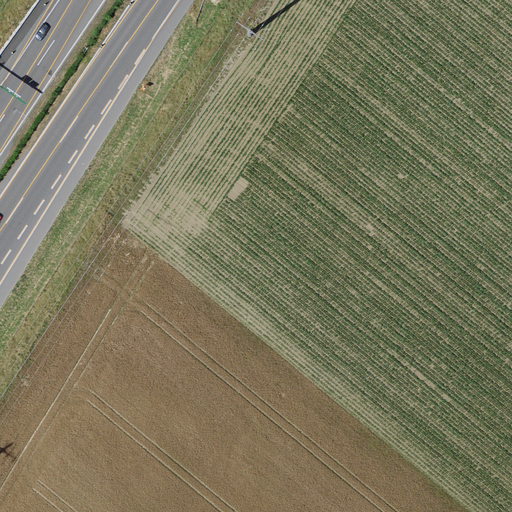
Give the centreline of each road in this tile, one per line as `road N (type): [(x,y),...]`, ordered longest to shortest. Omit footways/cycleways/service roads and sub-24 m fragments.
road 1 (motorway): [(0,233),(156,0)]
road 2 (motorway): [(82,0),(0,122)]
